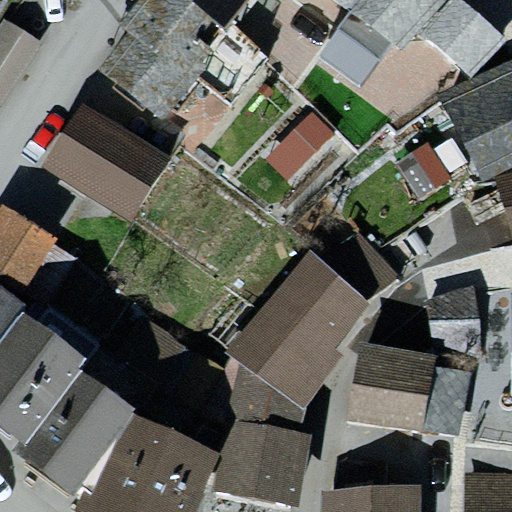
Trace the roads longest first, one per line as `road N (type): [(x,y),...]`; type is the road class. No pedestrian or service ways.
road 1 (residential): [(511,273),(433,286),(392,319),(344,380),(308,511)]
road 2 (residential): [(104,0),(0,174)]
